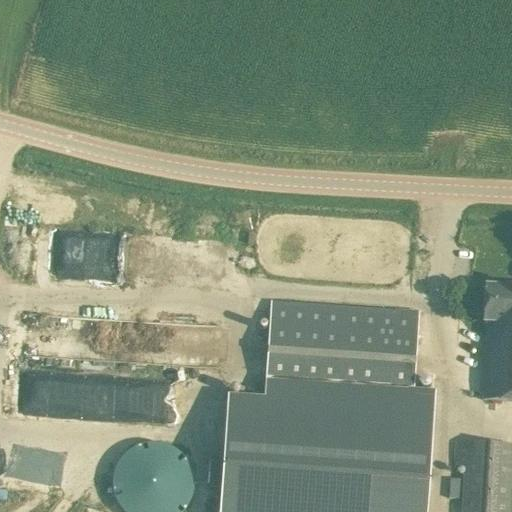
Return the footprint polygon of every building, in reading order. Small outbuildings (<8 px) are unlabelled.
[(67,251),(63,267),(92,273),(95,258),(106,260),(108,249),(76,242),(74,252),(67,251)] [(511,286),(486,285),(483,324),(488,324),(484,401),(511,402),(511,286)] [(227,397),(219,511),(426,511),(434,392),(410,390),(415,311),(268,301),(261,399),(227,397)] [(509,511),(511,467),(511,446),(454,443),(453,470),(462,471),(459,511),(509,511)] [(183,511),(184,511),(190,502),(193,490),(193,479),(190,468),(183,458),(174,451),(163,446),(152,445),(140,447),(130,452),(121,460),(115,469),(112,481),(113,492),(116,503),(122,511),(183,511)]
